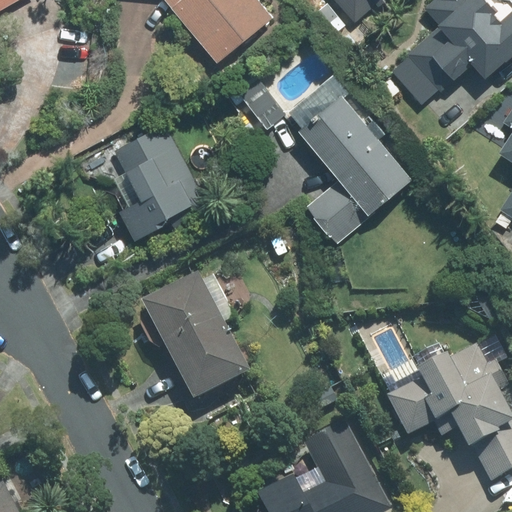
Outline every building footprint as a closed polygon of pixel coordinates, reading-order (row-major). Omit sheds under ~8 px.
[(0,0),(0,11),(20,0),(0,0)] [(277,15),(265,0),(173,0),(222,59),(277,15)] [(338,0),(357,22),(380,2),(383,6),(390,0),(338,0)] [(495,79),(511,64),(511,8),(504,0),(438,0),(428,9),(444,27),(411,56),(444,94),(461,79),(462,81),(482,64),(495,79)] [(390,135),(340,75),(296,111),(311,129),(307,131),(345,177),(310,206),(341,244),(419,180),(385,139),(390,135)] [(406,89),(396,76),(383,87),(393,100),(406,89)] [(511,103),(502,118),(511,124),(511,139),(505,150),(511,155),(511,103)] [(268,128),(258,115),(246,124),(256,137),(268,128)] [(142,242),(183,219),(180,213),(208,199),(168,124),(120,149),(132,172),(122,178),(136,207),(127,212),(142,242)] [(511,214),(511,194),(503,208),(511,214)] [(511,223),(511,217),(504,212),(498,221),(508,228),(511,223)] [(205,279),(201,271),(148,299),(201,398),(254,369),(227,320),(237,315),(215,274),(205,279)] [(511,413),(502,394),(511,388),(511,385),(498,360),(487,366),(476,345),(382,394),(407,442),(441,424),(448,438),(461,431),(488,484),(511,472),(511,413)] [(323,411),(340,401),(333,389),(316,398),(323,411)] [(393,511),(394,511),(349,424),(305,446),(326,485),(305,495),(297,479),(264,496),(272,511),(393,511)] [(0,511),(21,511),(6,482),(0,485),(0,511)]
